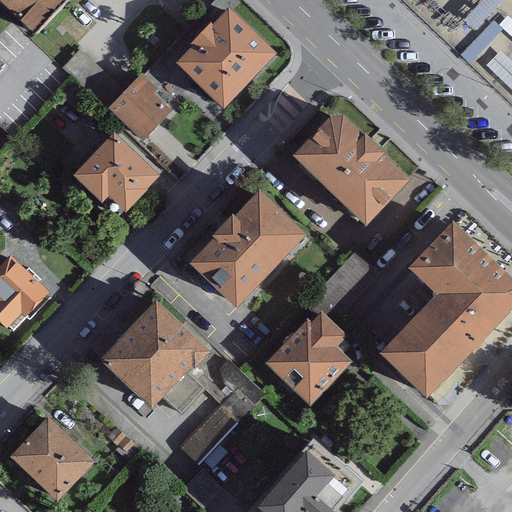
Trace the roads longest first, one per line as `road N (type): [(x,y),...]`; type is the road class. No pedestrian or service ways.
road 1 (residential): [(341,49),(0,405)]
road 2 (residential): [(511,372),(389,511)]
road 3 (tertiary): [(341,49),(471,174)]
